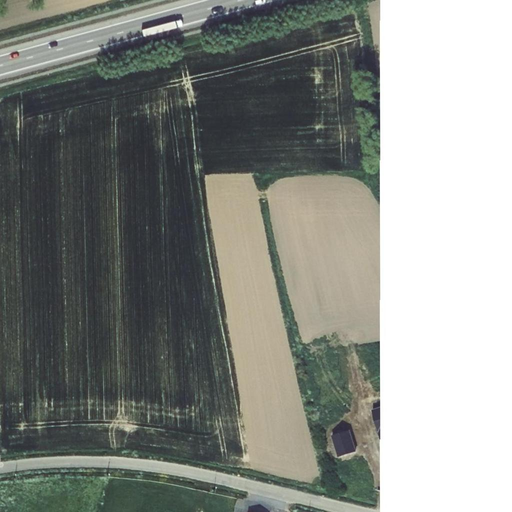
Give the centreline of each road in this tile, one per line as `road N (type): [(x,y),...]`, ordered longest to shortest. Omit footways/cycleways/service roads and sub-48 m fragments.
road 1 (residential): [(0,469),(147,468),(360,511)]
road 2 (trunk): [(241,0),(0,64)]
